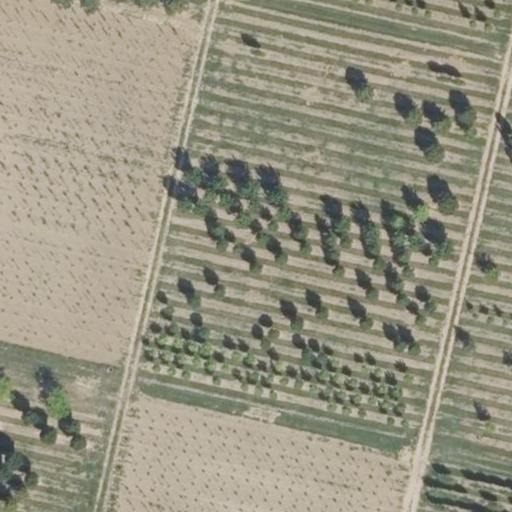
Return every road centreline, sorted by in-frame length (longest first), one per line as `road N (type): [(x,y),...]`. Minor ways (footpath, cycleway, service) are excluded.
road 1 (track): [(210,0),(97,511)]
road 2 (track): [(409,511),(511,53)]
